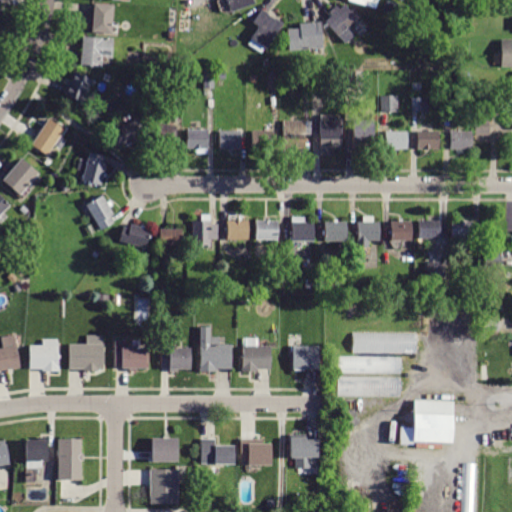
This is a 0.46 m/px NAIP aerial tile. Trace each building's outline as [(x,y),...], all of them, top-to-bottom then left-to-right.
[(225,0),(253,0),(255,5),(230,13),(225,0)] [(347,0),(377,0),(375,9),(347,1),(347,0)] [(94,4),(114,5),(112,34),(92,32),(94,4)] [(329,17),(331,16),(329,15),(329,12),(335,7),(337,7),(339,9),(344,4),(350,11),(353,8),(360,17),(346,28),(353,37),(345,44),(338,36),(337,37),(324,21),(329,17)] [(267,14),(269,14),(268,15),(275,20),(275,19),(283,24),(262,54),(247,44),(258,26),(252,23),(261,9),(267,14)] [(320,22),(322,48),(288,51),(287,30),(299,29),(299,24),(320,22)] [(83,36),(113,38),(112,58),(102,57),(101,67),(80,65),(83,36)] [(511,67),(501,67),(501,40),(511,40),(511,67)] [(206,89),(203,89),(204,71),(214,71),(213,90),(206,89)] [(224,79),(216,79),(216,71),(225,71),(224,79)] [(311,86),(294,86),(294,79),(301,79),(301,71),(311,71),(311,86)] [(347,86),(347,71),(362,71),(363,87),(347,86)] [(74,72),(92,81),(81,103),(63,94),(74,72)] [(270,89),(267,89),(267,72),(278,72),(278,89),(270,89)] [(314,88),(314,72),(331,72),(331,88),(314,88)] [(181,88),(171,88),(171,73),(181,73),(181,88)] [(381,112),(381,95),(397,95),(397,112),(381,112)] [(412,112),(411,112),(411,98),(428,98),(428,112),(412,112)] [(456,105),(470,105),(471,118),(456,118),(456,105)] [(489,113),(488,136),(474,136),(475,113),(489,113)] [(331,155),(320,155),(321,149),(320,149),(319,115),(332,115),(332,117),(341,118),(341,149),(331,149),(331,155)] [(137,136),(138,139),(131,142),(133,145),(126,147),(125,145),(118,148),(110,129),(138,118),(144,133),(137,136)] [(48,119),(64,129),(59,137),(66,141),(60,150),(54,146),(47,156),(31,145),(48,119)] [(305,150),(283,150),(283,121),(311,121),(311,135),(305,135),(305,150)] [(374,149),(353,149),(353,121),(375,121),(374,149)] [(176,126),(177,126),(174,144),(169,143),(168,148),(154,146),(154,141),(153,141),(155,123),(176,126)] [(273,140),(273,150),(252,150),(252,131),(264,131),(264,125),(273,124),(273,140)] [(240,149),(234,149),(234,154),(226,154),(226,149),(218,149),(219,131),(230,131),(230,125),(240,125),(240,131),(247,131),(246,149),(240,149)] [(207,154),(194,154),(194,149),(186,149),(185,130),(207,130),(207,154)] [(388,131),(407,132),(407,150),(385,150),(385,131),(388,131)] [(439,150),(417,149),(417,131),(439,131),(439,150)] [(464,154),(456,154),(456,150),(450,150),(450,132),(471,132),(471,150),(464,150),(464,154)] [(106,165),(104,173),(107,174),(106,178),(102,178),(100,186),(82,182),(84,171),(77,170),(80,159),(87,161),(89,153),(104,157),(102,164),(106,165)] [(20,196),(2,180),(21,158),(39,174),(20,196)] [(111,217),(113,222),(100,230),(85,205),(102,195),(106,202),(110,200),(113,206),(109,208),(114,215),(110,217),(111,217)] [(0,196),(10,206),(0,216),(0,196)] [(25,216),(19,210),(23,206),(29,211),(25,216)] [(215,223),(217,224),(216,241),(210,240),(210,246),(191,245),(193,220),(200,221),(201,214),(210,215),(210,223),(215,223)] [(306,242),(291,242),(291,217),(304,217),(304,222),(313,222),(313,242),(306,242)] [(368,248),(356,248),(356,222),(362,222),(362,217),(373,217),(373,223),(379,223),(379,242),(368,242),(368,248)] [(227,221),(247,220),(247,240),(227,240),(227,221)] [(255,240),(255,220),(277,221),(277,240),(255,240)] [(391,241),(390,222),(410,221),(411,240),(391,241)] [(440,222),(440,240),(419,239),(420,221),(440,222)] [(473,239),(451,239),(451,222),(472,221),(473,239)] [(340,242),(324,242),(324,222),(346,222),(346,242),(340,242)] [(132,225),(150,230),(145,249),(118,241),(122,227),(129,228),(130,224),(132,225)] [(88,236),(84,228),(90,225),(95,233),(88,236)] [(162,229),(182,229),(182,247),(159,246),(159,229),(162,229)] [(500,265),(500,266),(485,266),(485,249),(501,250),(500,265)] [(442,262),(445,262),(445,277),(426,278),(426,262),(442,262)] [(13,283),(7,277),(12,273),(18,279),(13,283)] [(498,333),(483,334),(483,318),(498,317),(498,333)] [(216,370),(216,372),(199,372),(199,327),(210,327),(210,337),(219,338),(219,345),(231,345),(231,370),(216,370)] [(414,353),(352,352),(352,334),(415,335),(414,353)] [(0,371),(0,348),(3,348),(1,337),(14,335),(20,368),(0,371)] [(69,370),(68,370),(68,345),(86,344),(86,336),(102,336),(102,369),(98,369),(98,372),(83,372),(83,370),(69,370)] [(270,369),(257,369),(257,372),(242,372),(242,338),(258,338),(258,346),(270,346),(270,369)] [(29,370),(29,346),(43,346),(43,340),(57,340),(57,366),(59,366),(60,371),(42,371),(42,370),(29,370)] [(116,369),(115,369),(115,341),(124,340),(125,349),(148,348),(148,367),(136,368),(136,372),(129,372),(129,369),(116,369)] [(303,370),(293,370),(293,346),(319,346),(319,370),(303,370)] [(190,348),(190,368),(177,368),(177,372),(169,372),(169,369),(160,369),(160,348),(190,348)] [(400,374),(337,374),(337,357),(400,357),(400,374)] [(401,397),(337,397),(337,377),(401,378),(401,397)] [(461,444),(458,511),(393,511),(395,463),(398,463),(399,428),(413,428),(414,401),(453,401),(452,443),(461,444)] [(167,438),(177,438),(177,462),(151,462),(151,439),(167,438)] [(297,468),(297,458),(290,458),(289,438),(306,438),(306,441),(317,440),(318,458),(313,458),(313,467),(297,468)] [(61,481),(57,481),(57,439),(81,439),(81,454),(83,454),(83,462),(81,462),(81,481),(61,481)] [(215,439),(215,446),(233,446),(233,465),(200,465),(200,439),(215,439)] [(256,444),(270,444),(270,466),(240,466),(240,439),(247,439),(247,444),(256,444)] [(48,441),(48,462),(41,462),(41,469),(26,469),(26,441),(48,441)] [(0,465),(0,444),(5,444),(8,464),(0,465)] [(476,444),(473,511),(461,511),(464,444),(476,444)] [(168,469),(177,469),(177,504),(150,505),(149,470),(168,469)]
